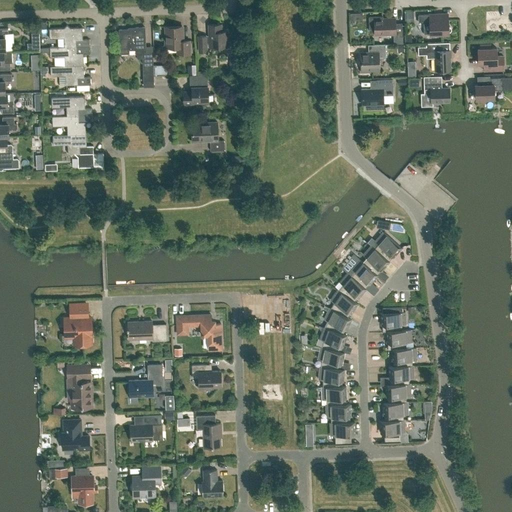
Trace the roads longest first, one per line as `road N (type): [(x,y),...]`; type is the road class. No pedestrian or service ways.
road 1 (residential): [(113,511),(108,303),(233,300),(242,457)]
road 2 (residential): [(390,186),(423,230),(444,386),(435,450)]
road 3 (residential): [(390,186),(348,147),(341,0)]
road 4 (residential): [(366,452),(361,336),(380,295),(407,271)]
road 5 (residential): [(105,92),(106,137),(121,153),(158,152),(168,139),(167,97),(159,91)]
road 6 (residential): [(103,11),(222,7),(230,0)]
